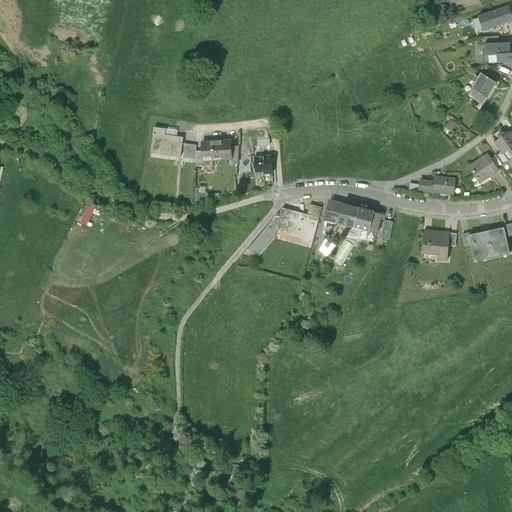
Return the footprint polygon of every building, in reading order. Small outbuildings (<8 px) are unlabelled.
[(511,15),(509,6),(478,17),(483,31),(507,23),(511,21),(511,15)] [(485,44),(485,56),(497,55),(497,63),(511,62),(511,42),(499,44),(485,44)] [(476,84),(473,89),(486,98),(496,83),(482,74),(479,78),(476,84)] [(483,104),(486,98),(473,89),(469,95),(483,104)] [(451,121),(446,126),(453,132),(457,126),(451,121)] [(156,128),(152,154),(181,158),(184,138),(166,135),(167,129),(156,128)] [(509,162),(511,165),(511,134),(510,131),(495,141),(502,151),(509,162)] [(202,142),(203,151),(204,151),(204,160),(230,158),(233,158),(232,146),(231,141),(202,142)] [(203,151),(196,152),(196,146),(186,145),(184,158),(195,160),(195,167),(204,167),(204,160),(204,151),(203,151)] [(230,164),(238,164),(240,146),(232,146),(233,158),(230,158),(230,164)] [(504,166),(509,162),(502,151),(496,155),(504,166)] [(488,154),(469,166),(480,183),(499,170),(488,154)] [(256,157),(256,171),(265,170),(265,173),(274,172),(273,156),(256,157)] [(421,179),(420,189),(453,194),(455,178),(436,176),(435,181),(421,179)] [(207,196),(207,194),(205,193),(205,187),(194,187),(193,202),(207,200),(207,196)] [(338,224),(338,222),(343,204),(329,201),(324,220),(338,224)] [(283,206),(280,217),(277,230),(301,236),(305,237),(304,242),(303,245),(311,247),(322,207),(310,203),(308,213),(283,206)] [(338,222),(354,226),(359,208),(344,203),(343,204),(338,222)] [(363,229),(369,231),(374,213),(375,211),(360,207),(359,208),(354,226),(363,229)] [(382,215),(374,213),(369,231),(375,232),(377,233),(382,215)] [(259,256),(274,238),(277,230),(280,217),(275,215),(249,248),(259,256)] [(389,238),(394,221),(385,219),(380,236),(389,238)] [(504,228),(506,237),(511,236),(511,223),(503,226),(504,228)] [(471,245),(474,259),(509,251),(506,237),(504,228),(470,235),(469,235),(471,245)] [(373,239),(375,232),(369,231),(363,229),(361,236),(373,239)] [(450,233),(424,231),(422,251),(438,253),(438,260),(448,260),(449,246),(450,233)] [(465,246),(471,245),(469,235),(470,235),(469,233),(463,234),(465,246)] [(337,247),(326,239),(320,250),(329,257),(337,247)] [(345,240),(334,257),(343,263),(354,246),(345,240)]
